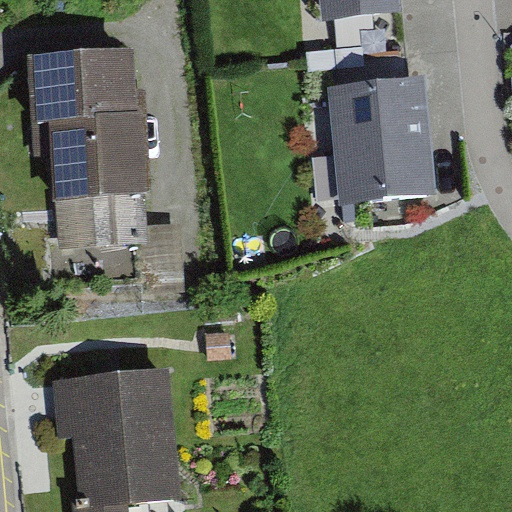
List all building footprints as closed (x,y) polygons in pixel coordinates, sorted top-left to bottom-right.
[(321,0),(323,20),(404,11),(402,0),(321,0)] [(136,46),(28,52),(32,124),(51,123),(56,200),(59,200),(61,248),(151,244),(148,193),(153,193),(148,89),(138,90),(136,46)] [(426,75),(329,86),(342,205),(439,194),(426,75)] [(233,333),(208,334),(209,361),(234,360),(233,333)] [(167,372),(55,384),(61,440),(76,438),(82,498),(72,499),(73,511),(130,511),(130,502),(180,497),(167,372)]
